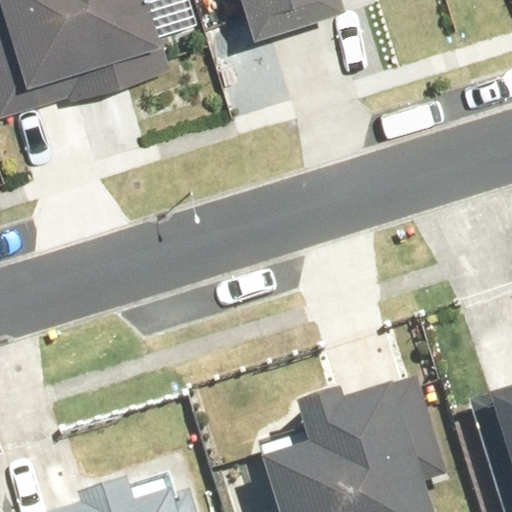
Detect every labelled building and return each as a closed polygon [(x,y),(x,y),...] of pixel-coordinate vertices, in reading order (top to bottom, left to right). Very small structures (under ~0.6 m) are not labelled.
[(0,0),(0,115),(157,68),(136,0),(0,0)] [(219,0),(237,58),(344,25),(335,0),(219,0)] [(511,511),(511,403),(469,416),(498,511),(511,511)] [(235,456),(252,511),(433,511),(400,405),(235,456)] [(115,511),(174,511),(169,495),(115,511)]
